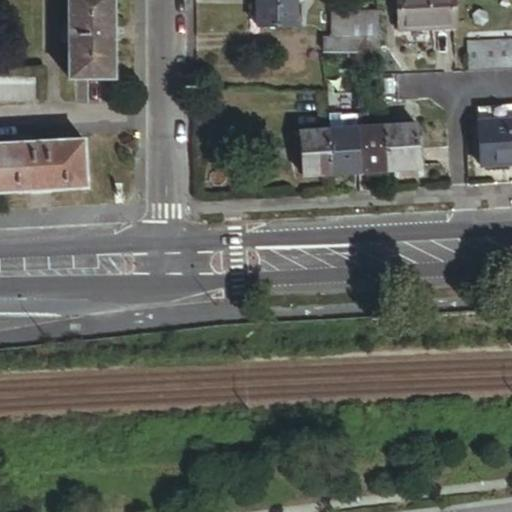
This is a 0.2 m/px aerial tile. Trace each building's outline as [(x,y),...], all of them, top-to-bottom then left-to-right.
[(111,0),(65,0),(67,79),(112,78),(111,0)] [(299,28),(298,0),(258,0),(258,28),(299,28)] [(453,0),(399,0),(401,30),(455,28),(453,0)] [(380,39),(379,20),(334,21),(334,40),(380,39)] [(352,55),(381,55),(380,39),(334,40),(326,40),(326,55),(352,55)] [(511,42),(468,44),(469,75),(511,73),(511,42)] [(36,75),(0,74),(0,104),(36,104),(36,75)] [(511,123),(511,108),(479,111),(480,125),(511,123)] [(329,132),(332,177),(360,175),(357,130),(356,116),(340,118),(341,131),(329,132)] [(369,116),(356,116),(357,130),(369,129),(369,116)] [(511,168),(511,123),(480,125),(482,170),(511,168)] [(385,128),(387,174),(420,172),(417,126),(385,128)] [(360,175),(387,174),(385,128),(369,129),(357,130),(360,175)] [(303,179),(332,177),(329,132),(300,133),(303,179)] [(83,142),(0,146),(0,192),(85,188),(83,142)]
